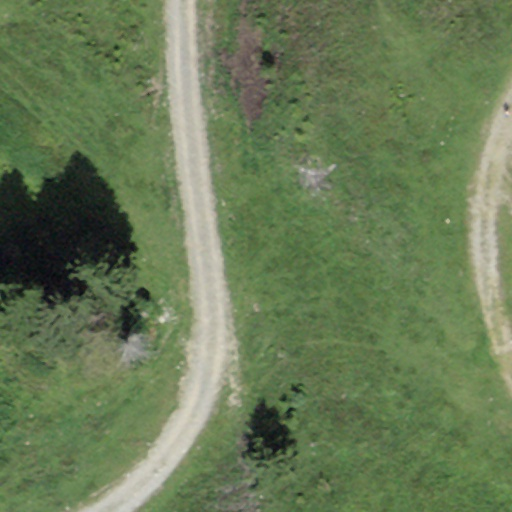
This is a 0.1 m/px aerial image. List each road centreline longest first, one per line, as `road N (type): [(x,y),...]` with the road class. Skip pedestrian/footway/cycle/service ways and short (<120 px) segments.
road 1 (track): [(102,511),(174,449),(203,405),(215,360),(186,0)]
road 2 (track): [(511,106),(483,204),(483,250),(511,354)]
